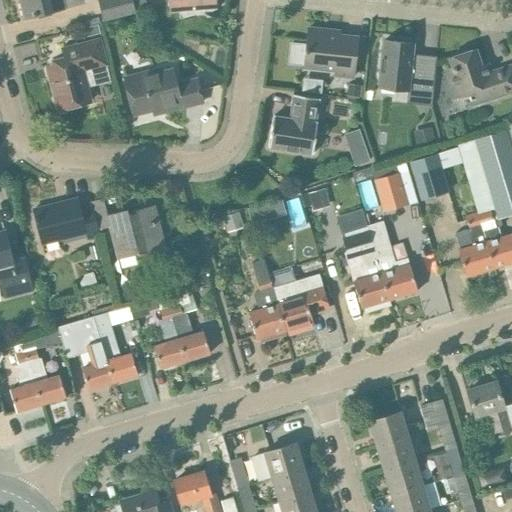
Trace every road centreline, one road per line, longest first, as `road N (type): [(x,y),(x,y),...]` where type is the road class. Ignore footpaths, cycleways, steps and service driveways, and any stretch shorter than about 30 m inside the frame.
road 1 (residential): [(25,144),(49,157),(179,163),(227,152),(256,0)]
road 2 (residential): [(28,501),(75,447),(317,384)]
road 3 (residential): [(511,24),(299,0)]
road 4 (residential): [(317,384),(511,316)]
road 5 (residential): [(355,511),(317,384)]
